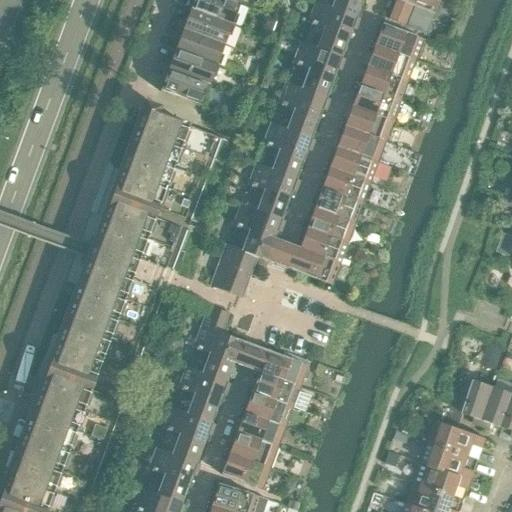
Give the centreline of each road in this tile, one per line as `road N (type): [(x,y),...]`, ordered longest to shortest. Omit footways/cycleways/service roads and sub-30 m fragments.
road 1 (residential): [(196,511),(380,0)]
road 2 (residential): [(0,457),(26,362),(163,0)]
road 3 (secondary): [(0,245),(92,0)]
